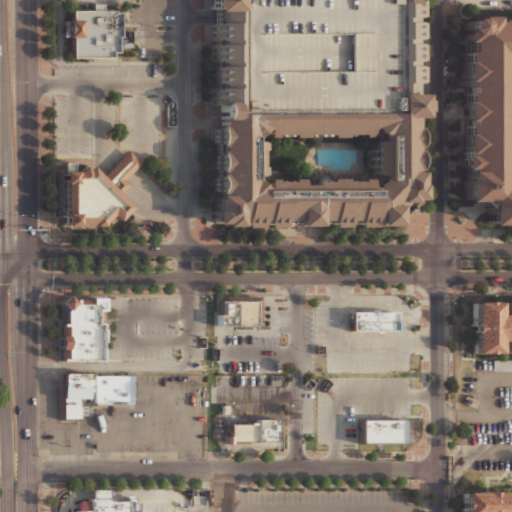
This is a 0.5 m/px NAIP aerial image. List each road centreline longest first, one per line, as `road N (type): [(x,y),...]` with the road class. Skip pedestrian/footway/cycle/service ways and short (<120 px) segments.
road 1 (tertiary): [(28,264),(56,278),(437,278)]
road 2 (tertiary): [(437,249),(52,251),(28,264)]
road 3 (residential): [(438,470),(27,471)]
road 4 (secondary): [(28,264),(26,0)]
road 5 (secondary): [(1,0),(1,264)]
road 6 (tertiary): [(436,0),(437,249)]
road 7 (secondary): [(1,264),(8,511)]
road 8 (secondary): [(27,511),(28,264)]
road 9 (tertiary): [(437,278),(438,511)]
